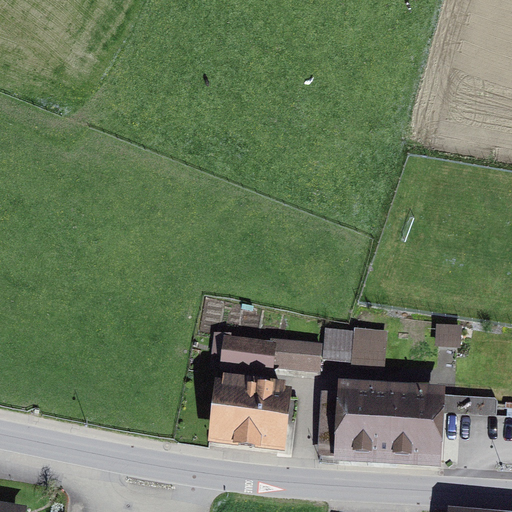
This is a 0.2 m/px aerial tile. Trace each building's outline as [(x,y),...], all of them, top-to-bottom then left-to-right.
[(354,334),(326,332),(323,360),(352,363),(354,334)] [(272,351),(270,368),(318,373),(321,348),(273,343),(272,351)] [(270,368),(272,351),(227,345),(224,368),(269,373),(270,368)] [(216,439),(278,446),(281,423),(288,424),(291,402),(280,401),(282,390),(226,383),(225,394),(221,394),(216,439)] [(324,397),(321,453),(431,459),(434,404),(324,397)] [(442,397),(441,414),(496,417),(497,404),(495,401),(442,397)]
